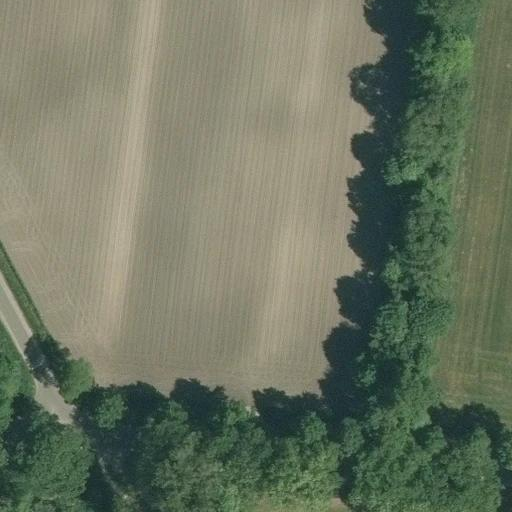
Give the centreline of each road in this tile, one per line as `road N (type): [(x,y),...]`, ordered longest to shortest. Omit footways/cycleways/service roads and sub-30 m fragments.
road 1 (tertiary): [(511,475),(75,436)]
road 2 (unclassified): [(75,436),(0,298)]
